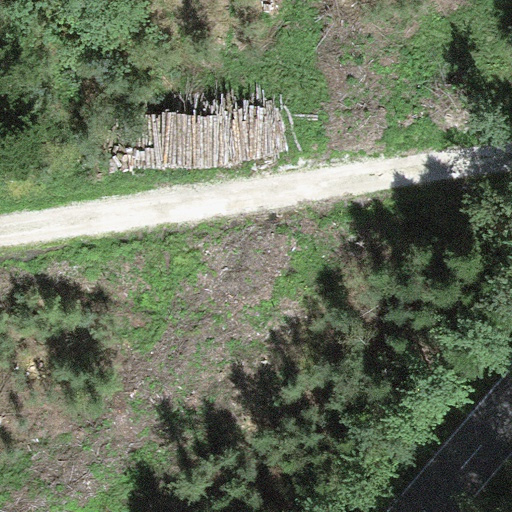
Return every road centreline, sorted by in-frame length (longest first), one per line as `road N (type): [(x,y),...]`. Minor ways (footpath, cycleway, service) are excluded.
road 1 (track): [(511,155),(0,227)]
road 2 (secondary): [(417,511),(511,401)]
